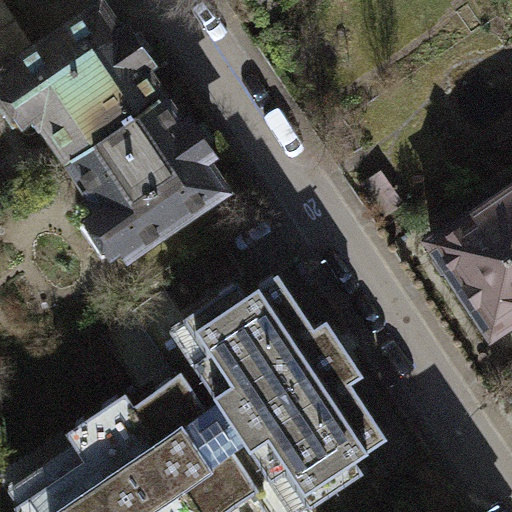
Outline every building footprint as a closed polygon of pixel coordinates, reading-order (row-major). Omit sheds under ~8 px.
[(65,156),(171,85),(149,55),(155,51),(136,23),(131,27),(113,0),(97,0),(38,40),(13,57),(20,67),(0,80),(0,84),(22,117),(34,109),(65,156)] [(171,85),(65,156),(95,202),(81,212),(110,255),(126,244),(135,257),(240,186),(214,147),(219,144),(194,106),(187,110),(171,85)] [(511,179),(427,234),(491,333),(511,319),(511,179)] [(318,325),(283,270),(266,281),(247,294),(240,282),(188,315),(211,352),(196,361),(219,397),(205,407),(180,368),(134,397),(125,384),(70,420),(80,435),(7,482),(26,511),(215,511),(258,485),(234,447),(242,442),(269,483),(283,474),(307,511),(372,470),(362,455),(396,433),(362,380),(371,374),(334,315),(318,325)] [(245,511),(282,511),(274,496),(245,511)]
